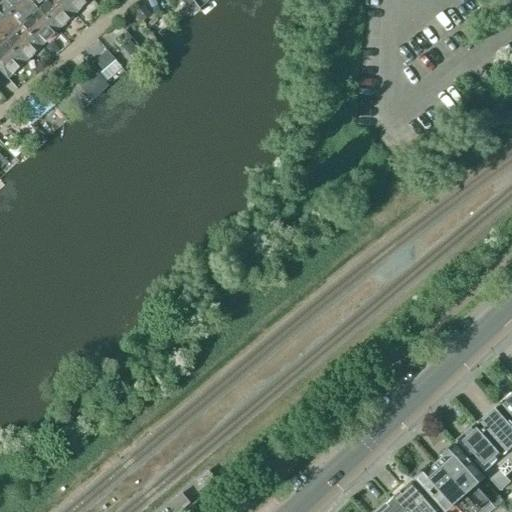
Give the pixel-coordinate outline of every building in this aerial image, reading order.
[(0,6),(21,28),(38,11),(27,0),(6,0),(0,6)] [(27,0),(38,11),(49,0),(27,0)] [(58,32),(75,16),(59,0),(49,0),(38,11),(58,32)] [(59,0),(75,16),(90,0),(59,0)] [(178,0),(186,8),(193,3),(190,0),(178,0)] [(142,5),(132,12),(141,24),(151,16),(142,5)] [(0,39),(4,44),(21,28),(0,6),(0,39)] [(41,48),(58,32),(38,11),(21,28),(41,48)] [(124,19),(117,26),(124,33),(131,26),(124,19)] [(24,65),(41,48),(21,28),(4,44),(24,65)] [(125,56),(137,47),(132,41),(121,51),(125,56)] [(0,73),(7,81),(24,65),(4,44),(0,47),(0,73)] [(103,72),(115,62),(106,51),(94,62),(103,72)] [(89,94),(101,83),(95,77),(82,87),(89,94)] [(54,126),(64,118),(63,118),(77,106),(86,96),(76,86),(61,101),(54,106),(58,111),(48,119),(54,126)] [(15,159),(38,137),(31,129),(19,139),(18,138),(5,148),(15,159)] [(511,394),(500,406),(511,419),(511,394)] [(511,428),(495,410),(476,427),(511,467),(511,428)] [(504,479),(511,472),(511,467),(476,427),(456,444),(500,493),(509,484),(504,479)] [(435,466),(476,511),(491,511),(493,510),(473,488),(482,480),(453,447),(440,459),(441,460),(435,466)] [(457,511),(476,511),(435,466),(429,471),(428,470),(414,482),(440,511),(446,511),(453,506),(457,511)] [(214,480),(207,472),(196,481),(202,489),(203,490),(214,480)] [(392,502),(400,511),(435,511),(411,484),(392,502)] [(187,503),(180,495),(160,511),(182,511),(189,506),(187,503)] [(400,511),(392,502),(379,511),(400,511)]
